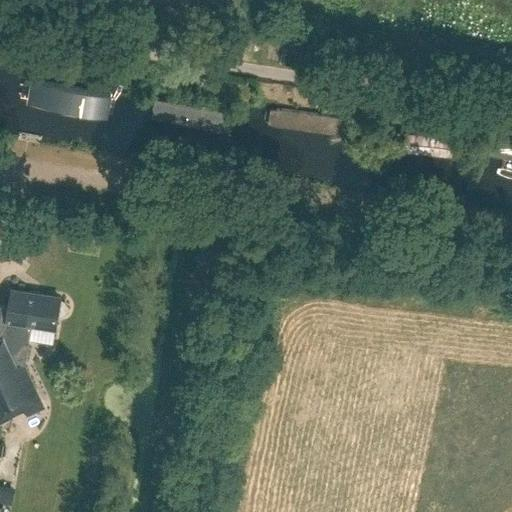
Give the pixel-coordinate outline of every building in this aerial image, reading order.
[(146,121),(238,135),(248,76),(155,61),(146,121)] [(357,143),(364,94),(267,79),(259,128),(357,143)] [(466,160),(474,111),(393,99),(385,148),(466,160)] [(511,164),(511,117),(491,114),(484,160),(511,164)] [(65,300),(61,297),(61,296),(12,288),(9,306),(0,304),(0,422),(36,406),(22,376),(31,323),(56,327),(58,315),(63,314),(67,310),(68,305),(65,300)]
